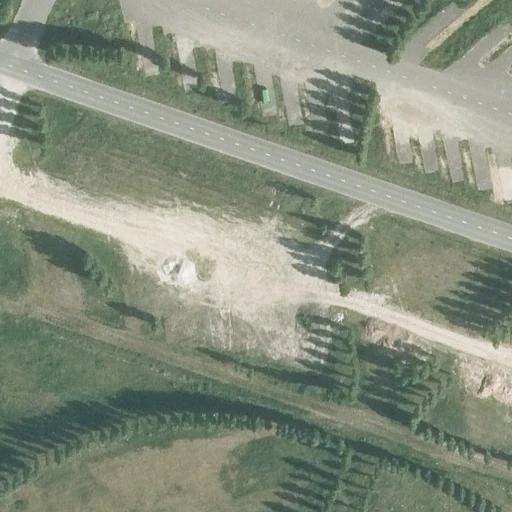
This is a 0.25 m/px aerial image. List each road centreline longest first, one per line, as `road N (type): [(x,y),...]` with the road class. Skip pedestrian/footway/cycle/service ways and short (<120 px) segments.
road 1 (tertiary): [(511,238),(0,61)]
road 2 (unknown): [(0,187),(309,287)]
road 3 (unknown): [(309,287),(511,360)]
road 4 (unknown): [(309,287),(511,264)]
